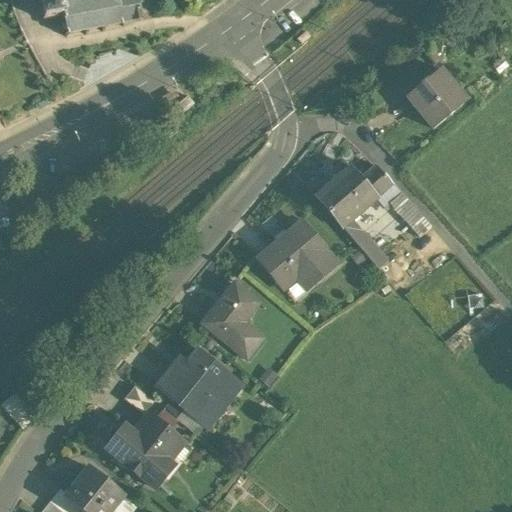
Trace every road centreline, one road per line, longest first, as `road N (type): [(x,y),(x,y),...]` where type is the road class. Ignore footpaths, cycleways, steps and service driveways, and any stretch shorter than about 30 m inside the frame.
road 1 (residential): [(233,21),(264,61),(295,131),(105,360),(0,507)]
road 2 (secondary): [(0,157),(177,61),(233,21)]
